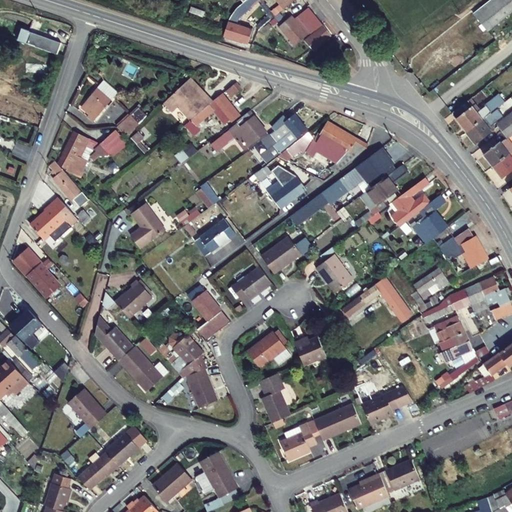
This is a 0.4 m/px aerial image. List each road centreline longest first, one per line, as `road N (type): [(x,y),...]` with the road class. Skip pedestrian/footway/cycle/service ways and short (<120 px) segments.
road 1 (secondary): [(373,102),(88,14)]
road 2 (residential): [(88,14),(5,249),(8,273)]
road 3 (residential): [(511,387),(272,491)]
road 4 (residential): [(192,425),(124,401),(8,273)]
road 5 (secondary): [(511,247),(451,157),(422,127),(373,102)]
road 6 (residential): [(241,442),(245,409),(224,345),(269,304),(296,294)]
road 7 (residential): [(192,425),(96,511)]
